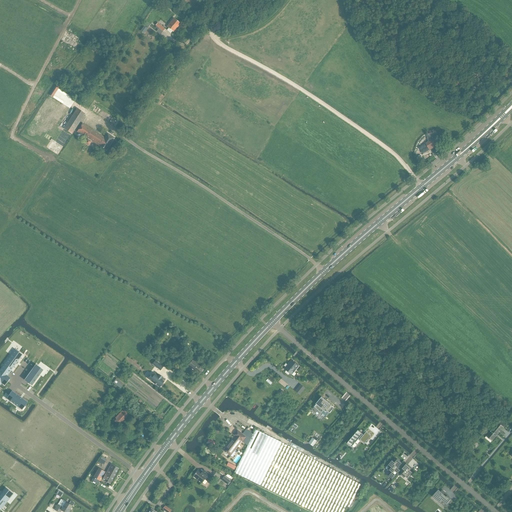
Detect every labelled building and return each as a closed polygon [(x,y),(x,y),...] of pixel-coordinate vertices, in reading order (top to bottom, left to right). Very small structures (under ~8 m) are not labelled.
[(167,27),(173,32),(180,23),(174,18),(167,27)] [(165,29),(157,23),(155,26),(163,32),(165,29)] [(77,109),(74,113),(81,118),(84,114),(77,109)] [(81,118),(74,113),(65,128),(72,132),(81,118)] [(82,124),(77,132),(79,133),(86,137),(87,138),(85,142),(84,143),(88,146),(91,141),(106,150),(114,138),(107,133),(104,137),(82,124)] [(437,147),(436,146),(441,143),(439,139),(441,139),(439,133),(427,136),(428,142),(425,144),(429,150),(435,147),(435,148),(436,147),(437,147)] [(15,349),(1,368),(9,373),(22,355),(15,349)] [(188,365),(199,375),(203,370),(192,360),(188,365)] [(292,360),(284,369),(291,375),(299,366),(292,360)] [(156,361),(153,365),(160,371),(163,367),(156,361)] [(36,365),(25,381),(32,386),(43,370),(36,365)] [(0,385),(2,384),(4,386),(10,378),(7,376),(9,373),(1,368),(0,369),(0,385)] [(148,379),(159,387),(164,381),(163,380),(164,379),(157,374),(156,375),(155,374),(153,376),(151,374),(148,379)] [(113,383),(120,388),(123,383),(116,379),(113,383)] [(295,390),(300,394),(305,388),(300,384),(295,390)] [(11,392),(6,399),(22,410),(27,402),(23,399),(15,393),(12,391),(11,392)] [(327,402),(327,401),(327,402),(324,400),(322,398),(316,404),(314,407),(321,413),(323,410),(326,413),(327,412),(329,413),(334,408),(331,406),(330,405),(328,404),(326,403),(327,402)] [(119,426),(130,414),(124,409),(113,420),(119,426)] [(504,427),(497,422),(486,435),(493,441),(504,427)] [(238,464),(234,473),(288,499),(313,511),(343,511),(347,506),(349,507),(350,508),(355,502),(352,501),(360,485),(310,458),(259,432),(259,431),(257,430),(255,430),(253,434),(249,432),(247,438),(250,440),(247,446),(241,458),(238,464)] [(358,430),(347,443),(352,447),(358,440),(363,444),(370,436),(366,432),(364,435),(358,430)] [(250,440),(247,438),(237,431),(234,435),(235,436),(223,451),(230,456),(241,441),(247,446),(250,440)] [(389,470),(391,472),(388,476),(392,479),(392,480),(400,471),(398,468),(402,463),(397,459),(394,462),(392,460),(388,465),(391,467),(389,470)] [(118,468),(113,465),(111,464),(102,480),(110,484),(118,468)] [(404,478),(405,476),(408,479),(411,476),(411,475),(412,473),(410,471),(412,469),(406,464),(402,469),(404,471),(401,475),(404,478)] [(98,485),(98,484),(105,472),(98,468),(93,478),(95,478),(94,479),(92,478),(91,481),(92,482),(98,485)] [(211,476),(206,472),(204,470),(201,473),(198,470),(193,476),(202,483),(205,479),(207,481),(211,476)] [(221,480),(228,484),(230,481),(224,476),(221,480)] [(0,508),(1,509),(2,508),(1,508),(13,494),(6,488),(2,493),(1,495),(0,495),(0,508)] [(441,491),(441,492),(438,490),(433,495),(433,496),(432,497),(441,504),(443,502),(447,506),(448,504),(452,500),(441,491)] [(58,505),(54,510),(57,511),(59,511),(61,510),(63,511),(67,511),(72,506),(73,507),(74,503),(70,501),(69,504),(63,500),(59,506),(58,505)]
